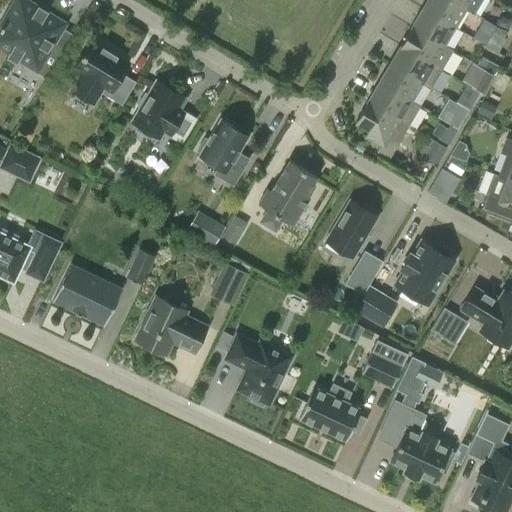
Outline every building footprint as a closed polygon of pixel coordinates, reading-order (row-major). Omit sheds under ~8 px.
[(35,7),(22,0),(16,0),(0,27),(0,44),(19,56),(18,57),(36,68),(63,24),(40,10),(42,7),(37,4),(35,7)] [(465,8),(451,0),(427,0),(423,8),(454,26),(464,8),(465,8)] [(451,0),(465,8),(464,8),(473,13),(480,0),(451,0)] [(454,26),(423,8),(412,26),(451,50),(452,49),(443,44),(454,26)] [(496,53),(511,22),(511,21),(499,14),(482,45),(496,53)] [(451,50),(412,26),(401,45),(440,69),(451,50)] [(128,63),(90,40),(73,68),(82,73),(72,90),(92,102),(102,86),(110,91),(108,95),(121,103),(120,104),(121,105),(135,82),(134,81),(134,82),(121,74),(128,63)] [(440,69),(401,45),(390,64),(429,87),(440,69)] [(61,56),(51,51),(41,69),(50,75),(61,56)] [(498,65),(481,57),(475,65),(494,74),(498,65)] [(390,64),(379,82),(419,106),(419,105),(410,100),(420,83),(429,88),(429,87),(390,64)] [(184,97),(156,80),(147,95),(144,93),(137,105),(140,107),(132,121),(139,126),(137,129),(149,137),(151,133),(159,138),(165,128),(182,138),(180,141),(181,141),(195,118),(177,108),(184,97)] [(419,106),(379,82),(368,101),(407,124),(419,106)] [(464,84),(457,96),(472,104),(478,92),(464,84)] [(497,107),(483,100),(476,113),(490,120),(497,107)] [(407,124),(368,101),(356,120),(370,128),(365,136),(381,145),(377,151),(388,157),(407,124)] [(453,101),(442,120),(449,124),(457,129),(468,110),(453,101)] [(248,135),(220,119),(208,140),(204,138),(197,150),(200,152),(199,155),(219,167),(214,174),(232,184),(248,159),(238,152),(248,135)] [(438,122),(431,133),(438,138),(437,139),(448,144),(457,129),(449,124),(447,127),(438,122)] [(416,155),(435,166),(446,147),(428,136),(419,138),(421,147),(416,155)] [(499,174),(511,178),(511,140),(505,138),(501,150),(507,152),(499,174)] [(0,160),(0,168),(29,183),(41,157),(9,142),(0,160)] [(453,155),(445,166),(458,175),(466,164),(453,155)] [(316,177),(289,160),(270,191),(267,189),(258,204),(267,209),(260,221),(275,231),(282,218),(292,225),(309,197),(305,195),(316,177)] [(429,188),(446,198),(454,183),(438,174),(429,188)] [(511,178),(499,174),(498,175),(508,178),(500,199),(488,194),(484,206),(509,216),(511,208),(511,178)] [(361,206),(349,199),(325,240),(352,257),(377,216),(374,214),(376,210),(363,202),(361,206)] [(213,247),(225,226),(197,210),(185,231),(213,247)] [(233,218),(217,244),(230,252),(246,226),(233,218)] [(0,275),(13,281),(20,267),(27,270),(26,272),(42,280),(61,242),(32,228),(24,244),(15,240),(16,236),(2,229),(0,233),(0,232),(0,275)] [(435,249),(420,240),(412,255),(409,253),(401,268),(403,269),(394,283),(427,303),(453,260),(446,256),(449,252),(437,245),(435,249)] [(141,286),(154,257),(137,249),(124,278),(141,286)] [(364,250),(344,283),(362,294),(368,284),(382,261),(364,250)] [(224,263),(208,295),(232,307),(248,274),(224,263)] [(122,288),(70,264),(53,300),(72,309),(72,310),(85,316),(85,315),(104,324),(122,288)] [(382,327),(397,301),(368,284),(362,294),(353,310),(382,327)] [(490,297),(475,287),(462,310),(484,323),(480,330),(508,347),(511,341),(511,295),(503,290),(495,302),(489,298),(490,297)] [(206,326),(183,315),(185,310),(155,296),(149,310),(146,309),(139,324),(142,325),(135,340),(165,354),(172,339),(179,342),(178,343),(194,351),(206,326)] [(429,329),(454,344),(467,321),(443,307),(429,329)] [(361,339),(368,325),(348,315),(341,328),(361,339)] [(231,336),(222,331),(215,346),(225,350),(231,336)] [(258,344),(237,334),(226,358),(247,368),(237,389),(253,396),(251,400),(263,406),(265,402),(268,403),(291,355),(260,341),(258,344)] [(407,356),(376,341),(364,365),(396,380),(407,356)] [(425,362),(411,356),(395,390),(405,394),(404,396),(406,397),(418,402),(422,394),(419,392),(423,383),(424,384),(425,383),(434,387),(441,372),(424,364),(425,362)] [(452,371),(445,384),(463,394),(470,381),(452,371)] [(347,397),(330,390),(328,394),(313,387),(298,418),(346,440),(351,429),(358,432),(365,419),(357,415),(360,409),(345,402),(347,397)] [(405,427),(413,410),(394,401),(377,437),(397,446),(390,461),(405,468),(403,471),(417,477),(419,474),(433,481),(439,470),(443,472),(453,452),(448,450),(449,448),(434,441),(436,438),(421,431),(420,434),(405,427)] [(481,480),(473,498),(501,511),(503,511),(511,496),(511,443),(502,438),(510,422),(487,411),(489,408),(488,407),(475,433),(493,442),(485,460),(483,463),(482,464),(483,464),(479,473),(478,473),(478,474),(476,478),(481,480)]
